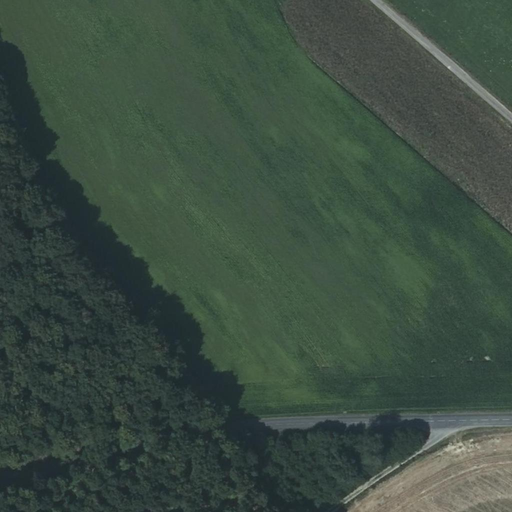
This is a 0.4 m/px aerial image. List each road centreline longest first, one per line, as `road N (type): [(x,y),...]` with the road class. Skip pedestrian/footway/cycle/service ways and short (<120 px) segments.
road 1 (tertiary): [(511,416),(169,432),(0,477)]
road 2 (unclassified): [(511,114),(379,0)]
